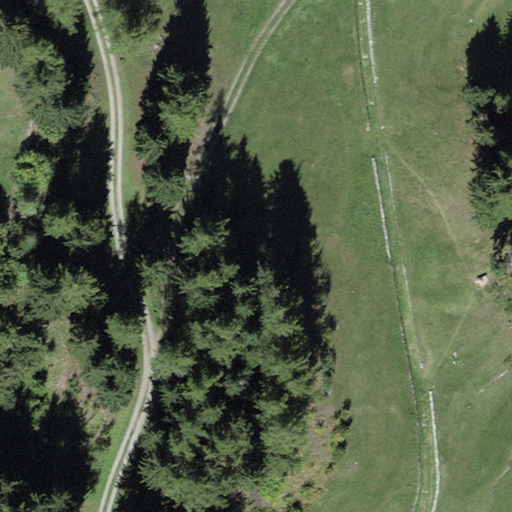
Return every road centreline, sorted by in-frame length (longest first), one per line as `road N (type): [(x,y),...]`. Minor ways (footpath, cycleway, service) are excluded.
road 1 (track): [(93,0),(116,83),(121,220),(158,365),(111,511)]
road 2 (track): [(293,0),(248,68),(182,216),(174,305),(157,350)]
